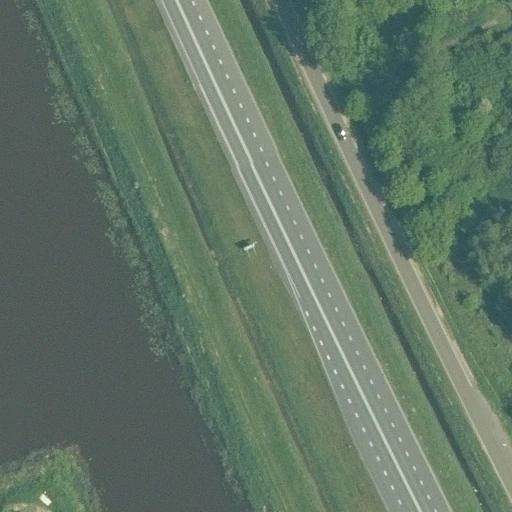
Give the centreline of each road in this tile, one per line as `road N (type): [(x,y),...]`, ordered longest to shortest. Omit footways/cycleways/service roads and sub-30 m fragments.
road 1 (trunk): [(421,511),(180,0)]
road 2 (unclassified): [(511,460),(296,0)]
